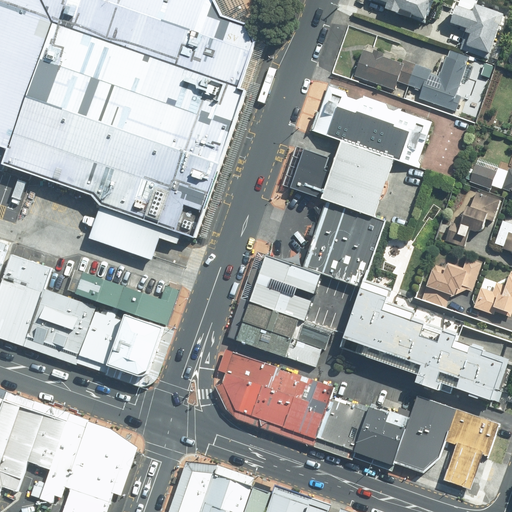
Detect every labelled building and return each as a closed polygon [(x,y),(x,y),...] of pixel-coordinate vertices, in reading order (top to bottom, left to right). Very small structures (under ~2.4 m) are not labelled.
[(0,0),(0,170),(2,166),(90,197),(99,207),(102,209),(140,223),(181,237),(193,241),(243,97),(245,91),(238,89),(241,80),(255,43),(247,25),(223,16),(218,6),(215,0),(0,0)] [(368,0),(368,2),(428,24),(436,0),(368,0)] [(473,12),(459,7),(453,24),(470,29),(463,50),(488,57),(502,14),(475,6),(473,12)] [(437,73),(364,51),(356,74),(397,87),(400,79),(424,87),(420,100),(459,112),(476,58),(444,49),(437,73)] [(340,139),(394,158),(417,166),(432,122),(330,85),(314,130),(340,139)] [(394,158),(340,139),(336,150),(333,157),(308,149),(294,189),(326,200),(373,216),(390,169),(394,158)] [(511,171),(477,159),(469,182),(511,196),(511,171)] [(499,220),(505,199),(465,186),(446,244),(464,250),(470,230),(482,234),(487,217),(499,220)] [(373,216),(326,200),(302,269),(321,275),(361,289),(384,221),(373,216)] [(140,223),(102,209),(91,240),(153,262),(160,240),(178,246),(181,237),(140,223)] [(511,222),(505,220),(495,249),(511,255),(511,222)] [(11,255),(0,285),(0,328),(27,337),(44,289),(51,268),(11,255)] [(266,256),(249,303),(299,321),(304,323),(321,275),(302,269),(266,256)] [(447,274),(431,269),(420,302),(448,311),(454,292),(469,297),(480,265),(453,256),(447,274)] [(505,288),(482,281),(473,308),(511,319),(511,271),(510,271),(505,288)] [(161,300),(82,273),(75,294),(167,326),(179,291),(165,287),(161,300)] [(44,289),(27,337),(137,376),(148,373),(163,329),(44,289)] [(387,300),(360,290),(339,350),(418,377),(415,385),(438,393),(441,385),(495,404),(510,362),(456,342),(463,322),(417,306),(414,315),(385,305),(387,300)] [(299,321),(249,303),(235,342),(286,359),(286,357),(292,340),(299,321)] [(286,357),(315,367),(321,349),(292,340),(286,357)] [(335,387),(234,352),(221,384),(235,413),(316,440),(330,400),(335,387)] [(445,442),(457,410),(419,396),(409,418),(394,464),(423,474),(440,460),(445,442)] [(0,463),(20,406),(3,400),(0,407),(0,491),(1,488),(0,481),(0,463)] [(330,400),(316,440),(354,453),(367,413),(330,400)] [(67,422),(20,406),(0,463),(0,481),(1,488),(17,492),(27,463),(49,471),(67,422)] [(393,466),(394,464),(409,418),(390,412),(388,415),(369,409),(367,413),(354,453),(393,466)] [(499,426),(457,410),(445,442),(456,446),(483,455),(488,457),(499,426)] [(86,429),(67,422),(49,471),(39,500),(52,504),(55,496),(61,498),(65,488),(86,429)] [(110,436),(86,429),(65,488),(71,490),(63,511),(106,511),(126,450),(110,436)] [(456,446),(444,481),(470,491),(483,455),(484,453),(457,444),(456,446)] [(210,511),(224,474),(191,463),(174,511),(210,511)] [(248,511),(258,486),(224,474),(210,511),(248,511)] [(272,511),(279,493),(258,486),(248,511),(272,511)] [(312,511),(315,506),(279,493),(272,511),(312,511)]
